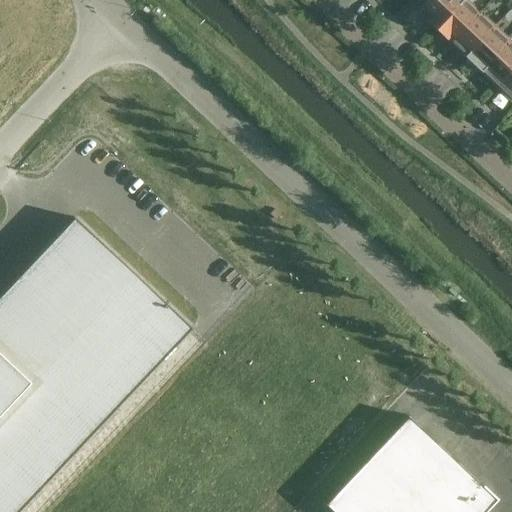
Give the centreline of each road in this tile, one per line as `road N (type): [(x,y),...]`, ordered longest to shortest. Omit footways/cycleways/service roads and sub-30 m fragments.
road 1 (residential): [(118,24),(511,389)]
road 2 (residential): [(511,176),(326,0)]
road 3 (unclassified): [(118,24),(0,149)]
